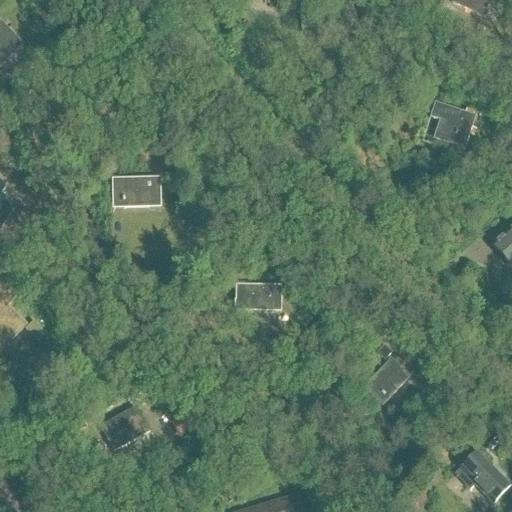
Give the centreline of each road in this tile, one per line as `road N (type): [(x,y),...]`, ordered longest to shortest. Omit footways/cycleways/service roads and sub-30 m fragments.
road 1 (track): [(139,0),(511,386)]
road 2 (track): [(291,157),(324,116),(358,0)]
